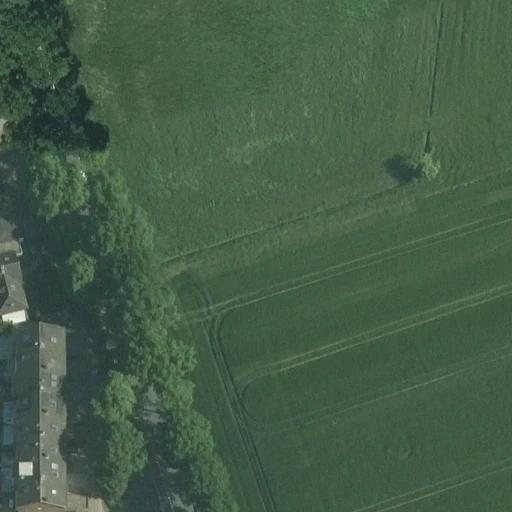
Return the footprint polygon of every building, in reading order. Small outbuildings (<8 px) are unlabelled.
[(16,217),(0,221),(0,249),(18,244),(23,243),(16,217)] [(18,244),(0,249),(0,262),(14,259),(15,260),(22,258),(18,244)] [(0,262),(0,319),(25,313),(20,290),(22,290),(15,260),(14,259),(0,262)] [(66,315),(41,322),(40,341),(59,341),(59,342),(63,342),(63,341),(65,341),(66,315)] [(40,341),(13,341),(12,343),(15,343),(16,363),(20,363),(59,363),(59,342),(59,341),(40,341)] [(59,363),(20,363),(20,386),(59,385),(64,385),(64,363),(59,363)] [(20,386),(15,386),(15,407),(20,407),(59,407),(59,385),(20,386)] [(59,407),(20,407),(20,430),(59,429),(64,429),(64,407),(59,407)] [(20,430),(16,430),(16,451),(20,451),(59,451),(59,429),(20,430)] [(59,451),(20,451),(20,473),(59,472),(64,472),(64,451),(59,451)] [(20,473),(16,473),(16,495),(20,495),(59,495),(59,472),(20,473)] [(59,495),(20,495),(20,511),(64,511),(64,495),(59,495)]
